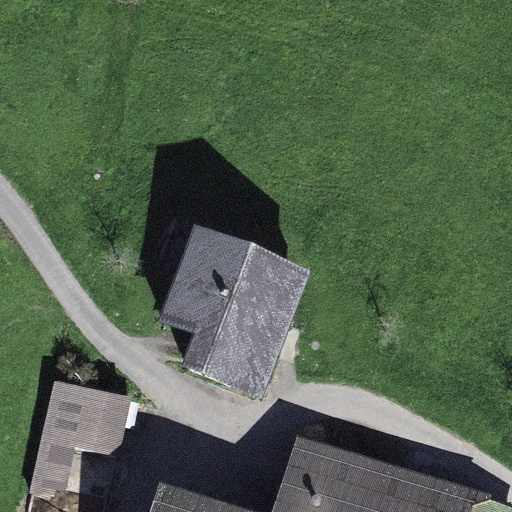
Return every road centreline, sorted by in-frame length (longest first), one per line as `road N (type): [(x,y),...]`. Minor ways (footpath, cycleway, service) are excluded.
road 1 (track): [(511,484),(383,419),(270,416),(180,454)]
road 2 (track): [(180,454),(176,386),(76,298),(0,195)]
